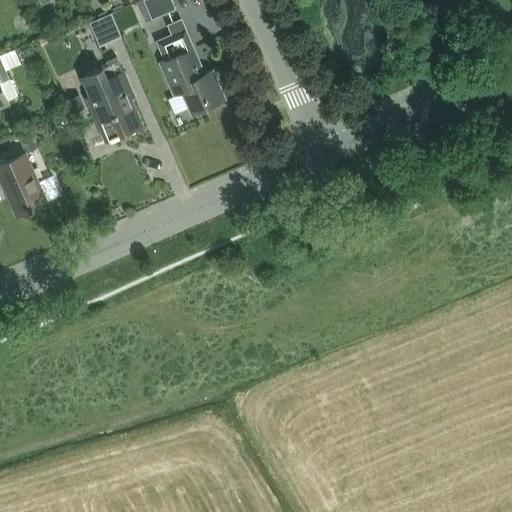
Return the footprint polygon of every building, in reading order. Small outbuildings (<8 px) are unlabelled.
[(176,9),(172,0),(143,0),(152,19),(176,9)] [(122,37),(112,14),(90,23),(100,46),(122,37)] [(204,73),(185,29),(181,20),(168,26),(172,35),(157,41),(166,60),(160,62),(174,94),(182,91),(192,113),(222,100),(224,96),(212,70),(204,73)] [(0,82),(9,79),(5,70),(21,63),(15,48),(0,54),(0,104),(7,101),(0,85),(0,82)] [(108,65),(82,77),(90,95),(86,97),(105,141),(142,125),(130,98),(134,96),(123,71),(116,56),(106,61),(108,65)] [(61,193),(60,192),(53,176),(38,182),(26,153),(37,148),(32,137),(20,142),(25,153),(0,163),(0,188),(6,186),(11,197),(8,198),(16,215),(47,201),(46,200),(61,193)]
